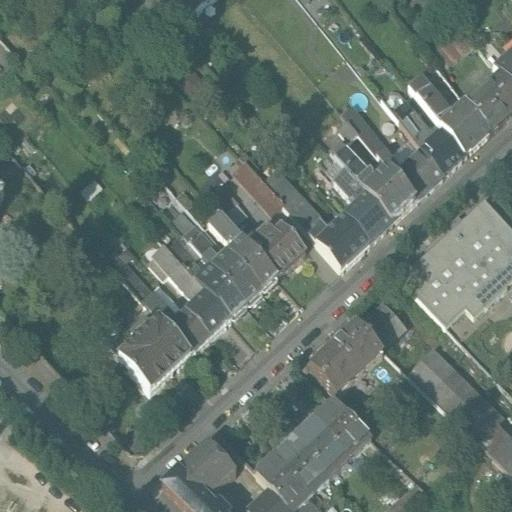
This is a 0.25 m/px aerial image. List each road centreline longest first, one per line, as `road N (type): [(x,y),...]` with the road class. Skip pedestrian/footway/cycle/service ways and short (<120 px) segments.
road 1 (residential): [(511,149),(127,493)]
road 2 (residential): [(127,493),(0,362)]
